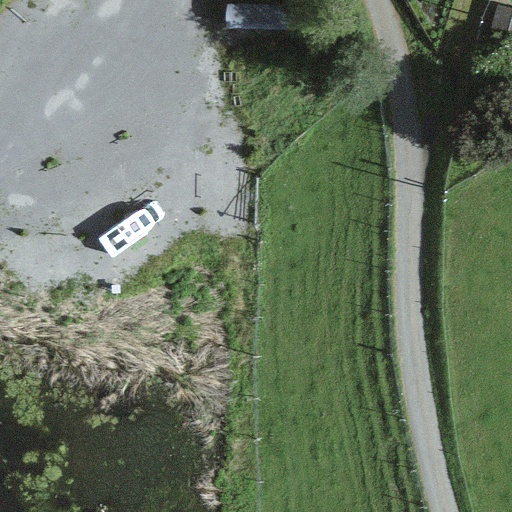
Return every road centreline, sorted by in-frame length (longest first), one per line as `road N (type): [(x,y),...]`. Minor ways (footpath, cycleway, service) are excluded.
road 1 (track): [(377,0),(403,124),(408,324),(444,511)]
road 2 (track): [(471,0),(441,88),(405,153)]
